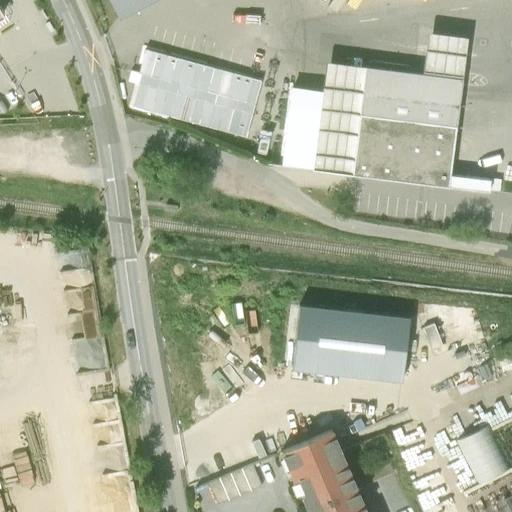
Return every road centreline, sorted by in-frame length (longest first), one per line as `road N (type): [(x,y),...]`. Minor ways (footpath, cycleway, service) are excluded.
road 1 (tertiary): [(59,0),(104,125),(165,511)]
road 2 (unknown): [(42,367),(73,511)]
